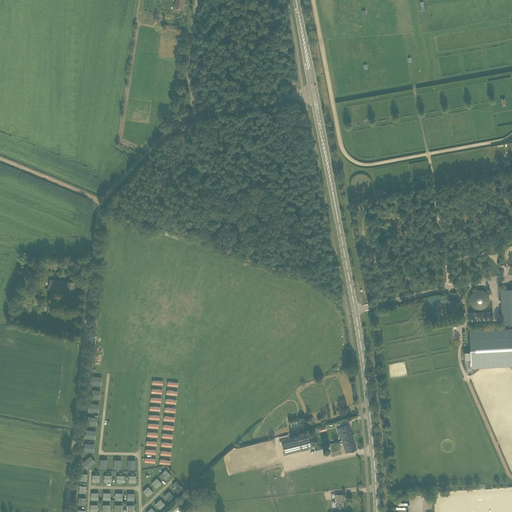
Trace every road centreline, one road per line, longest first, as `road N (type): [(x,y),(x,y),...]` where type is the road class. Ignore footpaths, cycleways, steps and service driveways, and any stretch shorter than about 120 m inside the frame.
road 1 (unclassified): [(66,511),(102,201),(175,124),(195,115)]
road 2 (secondary): [(376,511),(359,339),(312,93)]
